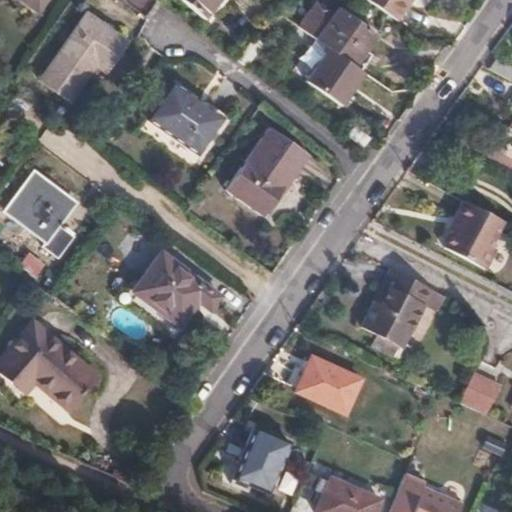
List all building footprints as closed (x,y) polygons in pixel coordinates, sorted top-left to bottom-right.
[(16,0),(35,15),(47,0),(16,0)] [(179,0),(205,21),(222,0),(179,0)] [(362,0),(393,22),(409,0),(362,0)] [(353,66),(373,36),(336,9),(331,15),(314,3),(298,28),(314,40),(327,49),(333,53),(353,66)] [(110,65),(126,45),(87,16),(38,82),(67,104),(101,59),(110,65)] [(327,49),(314,40),(305,53),(306,59),(314,66),(327,49)] [(333,53),(327,49),(314,66),(303,80),(338,106),(363,73),(353,66),(333,53)] [(511,71),(496,62),(490,74),(511,85),(511,71)] [(197,155),(222,121),(173,85),(148,119),(197,155)] [(267,218),(311,155),(270,127),(226,189),(267,218)] [(344,136),(359,146),(365,138),(350,127),(344,136)] [(44,243),(40,248),(55,259),(71,238),(56,226),(72,205),(32,176),(3,214),(44,243)] [(506,227),(465,205),(456,223),(460,225),(445,254),(488,276),(499,255),(494,252),(506,227)] [(207,312),(217,298),(158,255),(128,294),(177,328),(196,303),(207,312)] [(32,276),(39,267),(25,256),(18,266),(32,276)] [(430,295),(389,273),(359,332),(371,339),(398,355),(430,295)] [(68,413),(96,379),(34,326),(0,366),(0,374),(14,387),(24,376),(68,413)] [(398,355),(371,339),(365,351),(393,366),(398,355)] [(341,415),(357,381),(309,358),(306,365),(301,362),(299,367),(293,365),(284,385),(294,390),(293,393),(341,415)] [(458,405),(486,418),(499,390),(471,376),(458,405)] [(469,442),(496,455),(502,441),(474,428),(469,442)] [(266,495),(287,444),(250,430),(230,480),(266,495)] [(402,474),(385,511),(456,511),(459,506),(419,488),(422,483),(402,474)] [(371,511),(376,501),(326,479),(311,511),(371,511)]
